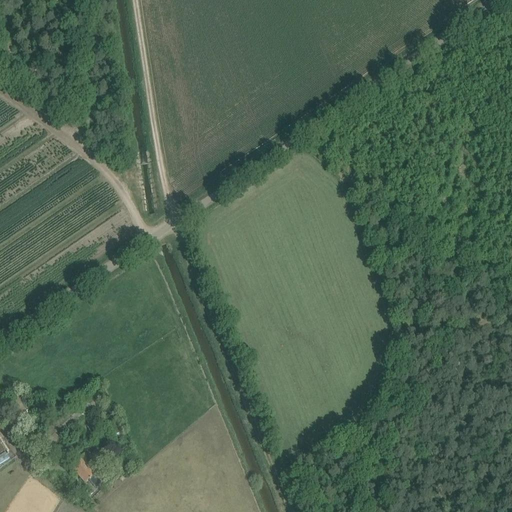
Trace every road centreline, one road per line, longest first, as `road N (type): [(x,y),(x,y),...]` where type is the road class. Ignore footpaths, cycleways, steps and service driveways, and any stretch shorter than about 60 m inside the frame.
road 1 (unclassified): [(0,343),(497,0)]
road 2 (track): [(289,511),(171,224),(135,0)]
road 3 (track): [(0,90),(84,151),(151,239)]
